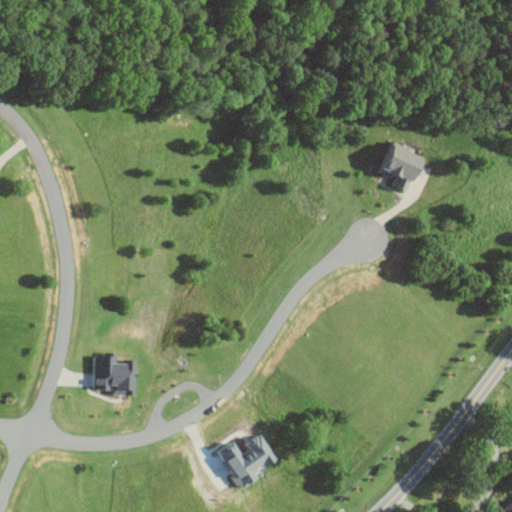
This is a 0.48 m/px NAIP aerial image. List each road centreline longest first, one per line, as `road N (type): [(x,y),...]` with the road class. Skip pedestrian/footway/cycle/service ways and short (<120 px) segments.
road 1 (residential): [(0,507),(49,383),(69,278),(52,188),(34,144),(0,107)]
road 2 (residential): [(30,432),(119,444),(188,423),(249,365),(307,280),(369,241)]
road 3 (secondary): [(378,511),(511,346)]
